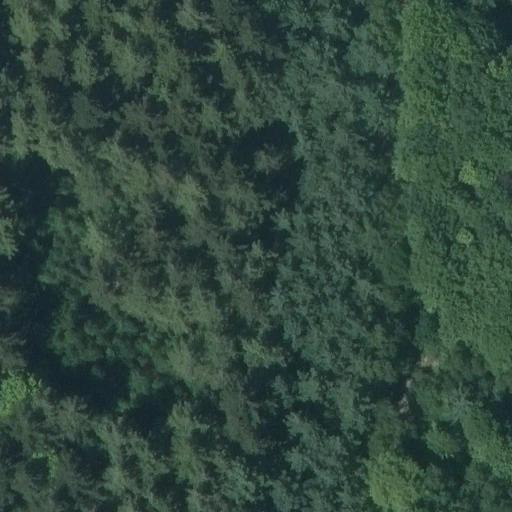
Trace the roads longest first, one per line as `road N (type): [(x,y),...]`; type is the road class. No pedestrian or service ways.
road 1 (unclassified): [(414,511),(412,0)]
road 2 (track): [(408,0),(511,72)]
